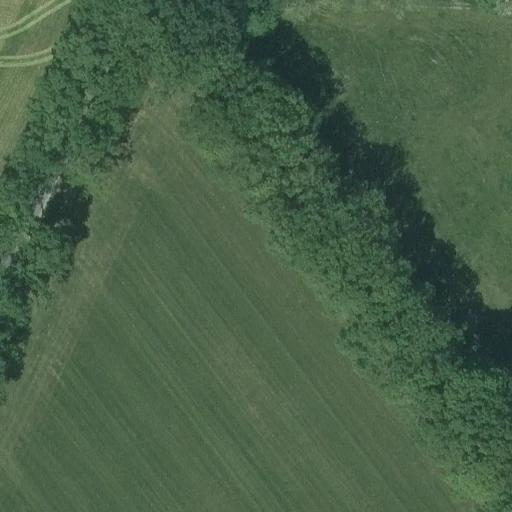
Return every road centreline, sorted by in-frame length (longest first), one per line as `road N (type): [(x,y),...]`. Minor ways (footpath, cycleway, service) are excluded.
road 1 (track): [(511,462),(185,0)]
road 2 (unclassified): [(0,277),(132,0)]
